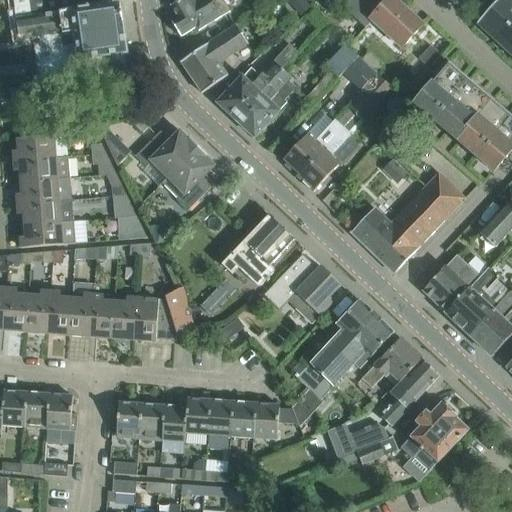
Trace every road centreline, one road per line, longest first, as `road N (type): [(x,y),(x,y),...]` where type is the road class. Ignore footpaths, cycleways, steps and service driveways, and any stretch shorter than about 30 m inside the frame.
road 1 (tertiary): [(390,297),(181,98),(164,73),(148,0)]
road 2 (residential): [(390,297),(511,166)]
road 3 (tertiary): [(511,411),(390,297)]
road 4 (residential): [(234,383),(96,373)]
road 5 (residential): [(87,511),(96,373)]
